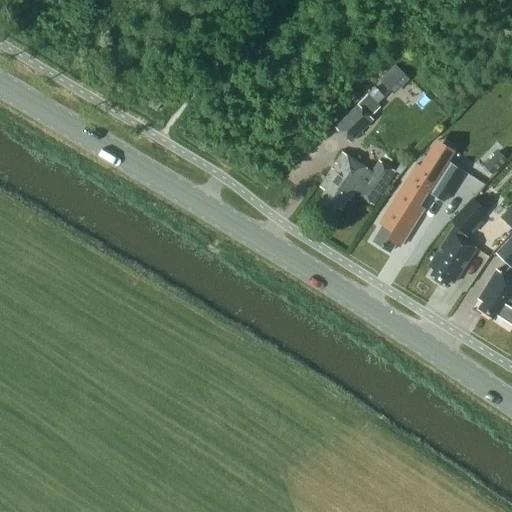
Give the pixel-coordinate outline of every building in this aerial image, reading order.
[(390,91),(405,76),(395,65),(380,80),(380,81),(390,91)] [(375,86),(368,94),(378,104),(385,96),(375,86)] [(380,106),(368,94),(335,128),(351,143),(373,120),(370,117),(380,106)] [(374,240),(373,241),(390,252),(395,244),(398,245),(400,247),(424,209),(419,206),(427,192),(444,202),(463,171),(450,162),(438,181),(435,179),(447,161),(431,150),(421,167),(417,164),(379,223),(383,225),(378,232),(374,240)] [(493,175),(508,160),(498,151),(484,166),(493,175)] [(333,214),(337,207),(341,210),(348,199),(350,200),(355,193),(373,205),(395,172),(379,161),(372,172),(343,152),(320,187),(325,191),(317,203),(333,214)] [(402,162),(395,172),(400,175),(408,166),(402,162)] [(487,212),(473,198),(451,222),(465,235),(487,212)] [(511,204),(500,217),(511,228),(511,204)] [(454,283),(474,252),(476,248),(451,232),(428,267),(434,271),(430,277),(445,287),(449,281),(454,283)] [(511,262),(511,236),(497,253),(509,265),(511,262)] [(511,301),(511,279),(497,270),(478,300),(483,302),(479,308),(495,319),(497,316),(511,325),(511,308),(509,307),(511,301)]
